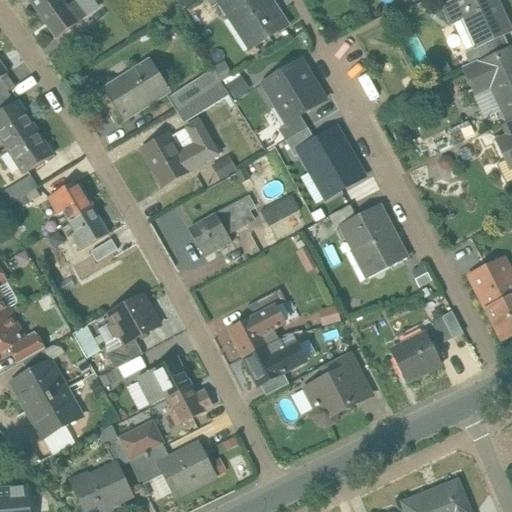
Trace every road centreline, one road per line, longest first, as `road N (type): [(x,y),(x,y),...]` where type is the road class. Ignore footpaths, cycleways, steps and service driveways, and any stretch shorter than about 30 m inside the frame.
road 1 (residential): [(0,13),(163,274),(280,491)]
road 2 (residential): [(503,387),(349,100)]
road 3 (residential): [(280,491),(464,408)]
